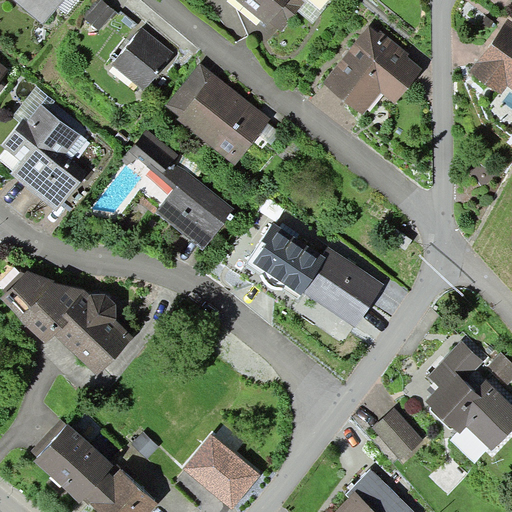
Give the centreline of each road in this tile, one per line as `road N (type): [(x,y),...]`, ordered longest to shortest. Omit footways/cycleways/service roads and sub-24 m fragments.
road 1 (residential): [(0,215),(82,257),(158,271),(241,323),(333,424)]
road 2 (residential): [(449,232),(162,0)]
road 3 (residential): [(440,0),(449,232)]
road 4 (residential): [(448,259),(333,424)]
road 5 (residential): [(333,424),(281,490),(252,511)]
